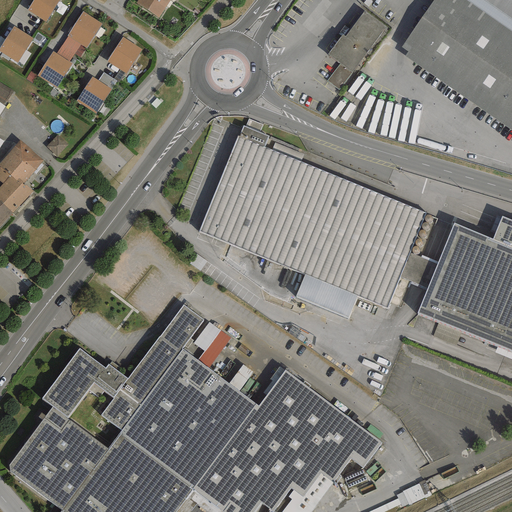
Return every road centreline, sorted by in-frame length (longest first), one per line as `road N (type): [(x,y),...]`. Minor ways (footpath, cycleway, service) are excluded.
road 1 (primary): [(0,373),(205,96)]
road 2 (residential): [(249,95),(316,129),(511,190)]
road 3 (unclassified): [(0,246),(175,57)]
road 4 (unknown): [(511,153),(388,79),(387,53),(404,0)]
